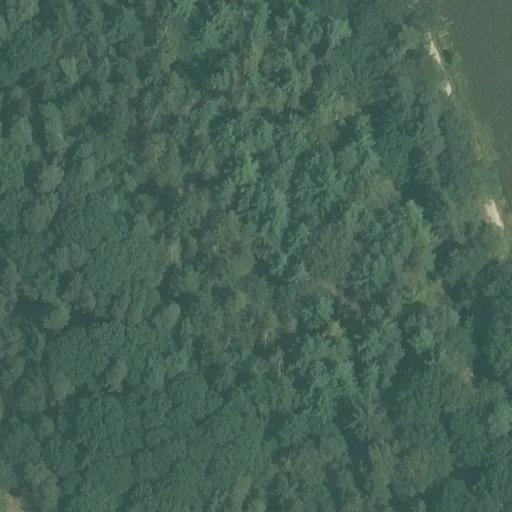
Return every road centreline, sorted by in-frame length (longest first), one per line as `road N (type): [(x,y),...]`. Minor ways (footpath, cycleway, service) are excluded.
road 1 (track): [(511,353),(191,477),(143,480),(85,464),(57,424),(0,295)]
road 2 (track): [(511,276),(407,0)]
